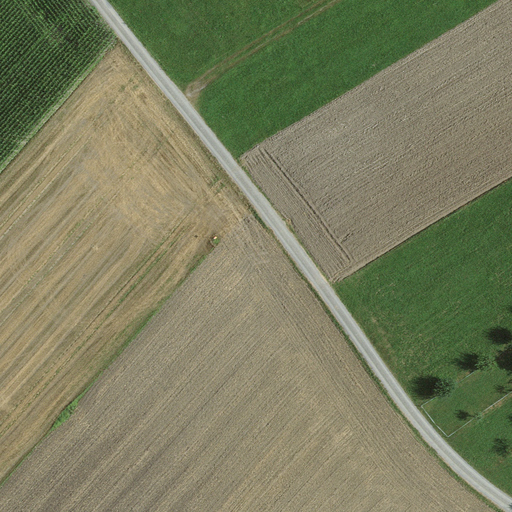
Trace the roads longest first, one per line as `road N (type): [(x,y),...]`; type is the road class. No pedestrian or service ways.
road 1 (track): [(100,0),(424,424),(511,504)]
road 2 (track): [(188,113),(193,88),(213,70),(330,0)]
